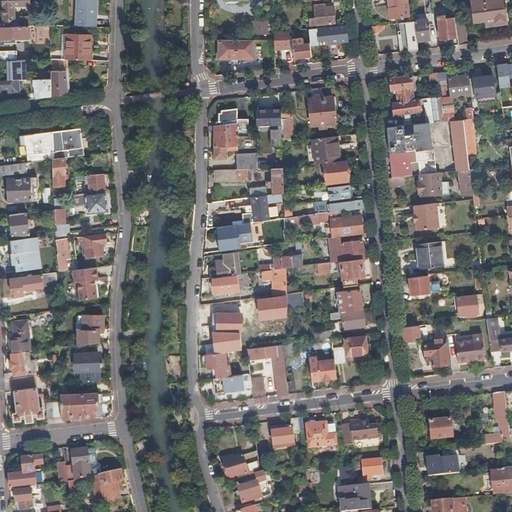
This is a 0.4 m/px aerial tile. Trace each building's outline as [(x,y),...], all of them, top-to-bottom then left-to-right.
[(30,5),(29,0),(3,0),(4,21),(14,21),(14,6),(30,5)] [(409,16),(406,0),(388,0),(390,18),(409,16)] [(506,17),(504,0),(503,0),(472,0),(473,10),(474,21),(486,20),(505,17),(506,17)] [(335,23),(333,6),(324,7),(324,5),(314,6),(315,19),(306,20),(306,27),(335,23)] [(457,32),(455,18),(446,19),(446,16),(438,17),(441,40),(457,37),(457,32)] [(38,26),(38,17),(21,17),(21,26),(30,26),(38,26)] [(268,34),(268,21),(257,20),(257,34),(268,34)] [(429,33),(428,20),(415,21),(417,41),(426,40),(426,34),(429,33)] [(417,41),(415,21),(405,22),(406,26),(409,51),(418,50),(417,41)] [(348,42),(346,25),(316,28),(317,35),(317,37),(328,36),(329,44),(348,42)] [(27,31),(27,30),(30,29),(30,26),(21,26),(0,26),(0,38),(16,38),(15,32),(27,31)] [(465,39),(464,31),(457,32),(457,37),(458,45),(468,44),(467,39),(465,39)] [(290,48),(289,36),(282,38),(281,32),(274,32),(274,40),(275,49),(290,48)] [(90,60),(91,35),(68,34),(67,59),(90,60)] [(254,59),(254,40),(219,39),(219,59),(254,59)] [(312,56),(310,43),(292,45),(294,58),(312,56)] [(23,59),(23,49),(16,49),(16,50),(0,50),(0,60),(8,61),(16,60),(16,59),(23,59)] [(340,56),(340,64),(351,64),(351,56),(340,56)] [(65,67),(65,59),(51,59),(51,68),(65,67)] [(26,79),(25,71),(25,68),(25,60),(23,60),(16,60),(8,61),(8,69),(5,69),(5,72),(8,72),(9,80),(20,80),(26,79)] [(510,71),(509,63),(498,65),(501,88),(509,87),(509,83),(509,82),(508,71),(510,71)] [(68,94),(65,67),(51,68),(51,71),(51,78),(51,96),(68,94)] [(51,78),(51,71),(35,71),(35,79),(51,78)] [(438,73),(430,74),(432,87),(440,86),(438,73)] [(453,98),(471,95),(469,75),(449,78),(452,98),(453,98)] [(415,101),(412,76),(390,79),(392,90),(397,89),(399,103),(415,101)] [(494,76),(474,78),(477,97),(496,95),(494,76)] [(51,96),(51,78),(35,79),(36,98),(51,96)] [(20,94),(20,80),(9,80),(0,80),(0,91),(2,91),(2,89),(8,88),(8,94),(20,94)] [(336,124),(335,106),(333,94),(323,95),(323,92),(316,93),(316,96),(309,97),(313,126),(336,124)] [(399,103),(393,104),(395,115),(404,114),(404,117),(410,117),(410,113),(422,111),(421,103),(428,102),(431,123),(445,122),(443,113),(442,99),(441,97),(415,101),(399,103)] [(504,115),(505,118),(511,117),(511,105),(503,107),(504,115)] [(495,108),(496,116),(504,115),(503,107),(495,108)] [(281,116),(281,109),(257,110),(257,126),(278,125),(278,129),(270,130),(271,147),(282,146),(282,143),(282,125),(281,116)] [(456,121),(454,112),(443,113),(445,122),(451,121),(454,121),(456,121)] [(294,138),(293,118),(284,119),(284,116),(281,116),(282,125),(282,139),(294,138)] [(215,125),(215,131),(226,131),(226,135),(248,136),(248,119),(237,119),(237,123),(215,125)] [(464,120),(468,155),(476,154),(475,144),(474,144),(471,119),(468,119),(464,120)] [(468,155),(464,120),(456,121),(454,121),(459,171),(460,171),(470,170),(468,155)] [(419,162),(420,175),(437,173),(435,152),(433,153),(430,123),(414,125),(415,133),(406,134),(405,126),(388,128),(393,178),(406,176),(412,176),(411,163),(419,162)] [(65,157),(85,155),(82,138),(86,137),(85,127),(53,131),(54,159),(65,157)] [(54,159),(53,131),(20,135),(22,146),(27,145),(28,162),(53,159),(54,159)] [(226,131),(215,131),(215,158),(225,158),(225,150),(228,150),(237,150),(237,137),(248,137),(248,136),(226,135),(226,131)] [(341,161),(338,136),(321,138),(313,139),(314,144),(317,164),(325,163),(341,161)] [(317,164),(314,144),(307,145),(310,165),(317,164)] [(106,152),(91,154),(93,166),(108,164),(106,152)] [(238,154),(238,169),(249,169),(258,169),(258,154),(238,154)] [(54,186),(65,185),(64,174),(66,174),(65,157),(54,159),(53,159),(54,186)] [(341,161),(325,163),(327,183),(349,181),(346,160),(341,161)] [(28,163),(0,163),(0,173),(28,172),(28,163)] [(274,187),(274,194),(279,194),(284,193),(283,168),(273,168),(274,181),(269,181),(269,187),(274,187)] [(249,180),(249,169),(238,169),(215,170),(216,182),(236,181),(236,180),(249,180)] [(478,194),(479,194),(478,187),(479,187),(477,169),(470,170),(473,194),(478,194)] [(470,170),(460,171),(463,195),(473,194),(470,170)] [(437,173),(420,175),(421,181),(419,182),(420,193),(422,193),(422,196),(442,195),(440,173),(437,173)] [(104,174),(85,176),(86,184),(89,184),(89,191),(105,190),(104,174)] [(387,178),(388,185),(407,183),(406,176),(393,178),(387,178)] [(9,179),(10,201),(31,200),(31,193),(34,193),(34,188),(37,188),(37,177),(29,177),(29,179),(9,179)] [(352,197),(350,185),(336,186),(337,194),(333,194),(334,199),(352,197)] [(105,192),(86,194),(88,213),(108,210),(105,192)] [(244,223),(270,220),(268,203),(282,201),(282,196),(279,196),(279,194),(274,194),(251,197),(253,213),(243,214),(244,223)] [(55,225),(65,224),(64,196),(54,197),(55,209),(55,215),(55,225)] [(343,202),(344,211),(365,209),(365,200),(343,202)] [(436,203),(414,206),(415,214),(413,214),(414,223),(416,223),(417,231),(439,228),(436,203)] [(285,206),(286,215),(293,214),(292,206),(285,206)] [(285,218),(285,225),(332,220),(334,237),(346,236),(345,234),(363,232),(362,224),(356,224),(355,217),(342,219),(341,211),(285,218)] [(27,213),(10,215),(13,236),(29,234),(27,213)] [(285,218),(273,220),(274,228),(267,229),(269,245),(286,243),(284,230),(285,230),(285,225),(285,218)] [(236,224),(221,226),(222,235),(245,232),(244,223),(236,224)] [(105,234),(84,236),(87,258),(104,255),(102,243),(107,243),(105,234)] [(39,236),(13,239),(15,270),(40,268),(39,236)] [(341,237),(329,238),(332,263),(341,262),(363,259),(371,258),(370,251),(365,252),(363,241),(342,244),(341,237)] [(56,258),(58,272),(60,271),(60,269),(68,268),(66,257),(71,257),(68,238),(57,240),(59,254),(58,254),(58,257),(56,258)] [(411,260),(412,269),(442,266),(440,243),(415,245),(416,260),(411,260)] [(210,268),(211,279),(213,278),(221,277),(240,275),(237,252),(224,254),(225,261),(217,262),(217,267),(210,268)] [(273,259),(274,270),(280,269),(280,268),(304,266),(303,255),(273,259)] [(266,258),(258,259),(260,272),(270,271),(269,260),(266,258)] [(363,259),(341,262),(344,286),(358,285),(357,277),(365,276),(363,259)] [(329,273),(328,263),(322,264),(322,266),(316,266),(317,275),(329,273)] [(97,266),(73,269),(74,282),(78,281),(80,299),(97,297),(95,279),(98,279),(97,266)] [(274,270),(272,270),(274,295),(287,293),(286,269),(280,269),(274,270)] [(23,289),(43,286),(41,274),(10,278),(12,297),(24,296),(23,289)] [(221,277),(213,278),(214,293),(225,292),(224,286),(232,285),(233,288),(248,286),(247,274),(240,275),(221,277)] [(410,278),(411,295),(430,293),(428,276),(410,278)] [(338,305),(339,312),(363,309),(361,290),(337,293),(338,299),(339,300),(340,303),(338,305)] [(287,296),(288,309),(304,307),(302,292),(287,293),(287,296)] [(477,294),(458,296),(460,315),(466,314),(467,317),(475,316),(475,314),(479,313),(477,294)] [(259,299),(261,312),(283,310),(288,309),(287,296),(259,299)] [(339,312),(330,313),(331,320),(343,318),(343,322),(339,323),(340,331),(352,329),(352,331),(357,330),(357,328),(365,327),(363,309),(339,312)] [(220,313),(219,331),(231,331),(231,328),(242,328),(242,316),(231,316),(231,313),(220,313)] [(78,328),(77,345),(99,342),(99,329),(103,329),(103,315),(84,315),(83,328),(78,328)] [(511,338),(500,340),(499,335),(497,317),(487,318),(492,356),(501,355),(501,350),(511,348),(511,338)] [(10,338),(12,353),(31,351),(29,336),(30,336),(28,320),(13,321),(15,337),(10,338)] [(415,338),(420,337),(419,326),(403,328),(404,342),(415,341),(415,338)] [(319,331),(320,340),(332,338),(334,338),(333,330),(319,331)] [(473,339),(456,342),(459,362),(486,359),(483,333),(473,334),(473,339)] [(345,338),(347,355),(368,352),(366,335),(345,338)] [(442,338),(434,339),(435,343),(424,344),(426,355),(431,355),(433,366),(449,364),(446,341),(443,342),(442,338)] [(328,348),(326,348),(326,352),(334,351),(333,348),(332,340),(327,340),(328,348)] [(238,343),(239,350),(247,349),(249,349),(251,348),(250,341),(238,343)] [(404,342),(405,350),(417,349),(416,341),(415,341),(404,342)] [(207,354),(222,352),(221,342),(206,344),(207,354)] [(282,344),(284,355),(294,354),(293,343),(289,343),(282,344)] [(273,356),(279,395),(289,394),(288,390),(287,382),(284,355),(282,344),(251,348),(249,349),(251,361),(259,359),(259,358),(273,356)] [(344,347),(333,348),(334,351),(335,363),(346,361),(344,347)] [(222,352),(207,354),(208,368),(230,365),(228,357),(248,354),(247,349),(239,350),(222,352)] [(31,351),(12,353),(13,361),(10,362),(10,366),(13,366),(14,372),(4,373),(5,379),(11,378),(26,377),(26,373),(36,372),(35,359),(32,359),(31,351)] [(98,353),(75,354),(76,370),(99,369),(98,353)] [(251,365),(253,372),(264,369),(262,362),(251,365)] [(321,370),(311,371),(314,391),(323,389),(321,370)] [(243,374),(213,378),(215,393),(245,389),(243,374)] [(26,377),(11,378),(12,390),(15,390),(18,412),(14,412),(15,419),(26,418),(27,421),(33,420),(33,417),(44,416),(43,409),(42,409),(41,397),(42,397),(42,393),(37,393),(35,376),(26,377)] [(295,381),(287,382),(288,390),(297,389),(295,381)] [(486,435),(487,444),(501,442),(511,441),(505,391),(494,393),(498,420),(500,419),(501,426),(502,433),(495,434),(486,435)] [(63,417),(63,418),(93,416),(93,409),(97,409),(97,402),(98,402),(98,394),(97,394),(97,393),(62,395),(62,402),(63,417)] [(430,420),(432,439),(453,436),(452,430),(460,429),(458,414),(450,415),(451,418),(430,420)] [(299,417),(290,418),(291,425),(272,427),(275,447),(294,445),(293,433),(300,432),(299,417)] [(344,435),(345,445),(353,444),(353,440),(378,437),(377,424),(369,425),(369,418),(359,419),(359,420),(350,421),(350,423),(342,424),(344,435)] [(307,424),(310,446),(336,443),(334,424),(326,425),(326,422),(307,424)] [(427,456),(428,476),(463,472),(461,455),(458,455),(457,447),(443,449),(444,457),(440,457),(440,455),(427,456)] [(74,467),(67,468),(69,482),(84,478),(91,476),(102,474),(101,465),(98,463),(97,463),(96,454),(88,455),(87,448),(72,450),(74,467)] [(224,460),(230,481),(255,473),(261,471),(257,452),(243,455),(240,454),(237,455),(236,457),(224,460)] [(22,457),(23,472),(23,473),(35,472),(34,465),(43,464),(42,455),(22,457)] [(383,474),(381,457),(362,459),(364,476),(383,474)] [(348,478),(346,461),(337,462),(338,466),(340,468),(341,479),(348,478)] [(59,469),(61,482),(66,482),(69,482),(67,468),(66,462),(58,463),(59,469)] [(492,468),(495,493),(506,492),(511,491),(511,465),(503,467),(492,468)] [(102,474),(91,476),(97,503),(120,497),(118,489),(122,488),(121,481),(123,480),(120,469),(102,474)] [(268,485),(264,470),(261,471),(255,473),(256,476),(236,482),(243,503),(262,497),(260,488),(268,485)] [(36,485),(35,472),(23,473),(23,472),(9,474),(10,488),(36,485)] [(69,486),(71,498),(80,495),(79,484),(85,484),(84,478),(69,482),(69,486)] [(339,487),(342,511),(351,511),(360,510),(374,508),(372,484),(339,487)] [(31,489),(15,490),(16,503),(19,502),(20,510),(33,509),(31,489)] [(466,511),(465,497),(432,500),(433,511),(466,511)]
